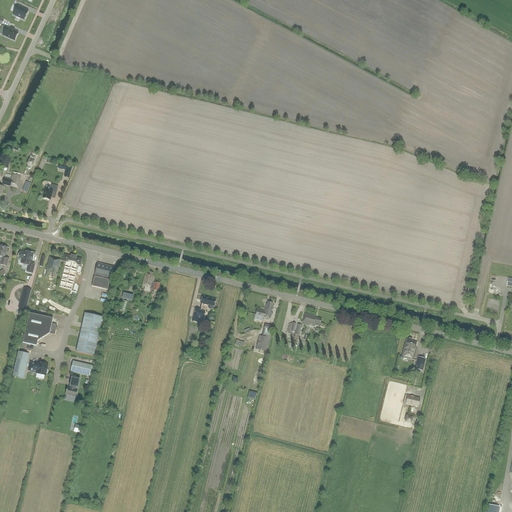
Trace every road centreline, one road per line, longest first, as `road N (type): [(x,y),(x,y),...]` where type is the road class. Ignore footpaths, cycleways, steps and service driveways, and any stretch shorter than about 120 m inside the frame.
road 1 (tertiary): [(511,352),(92,247)]
road 2 (residential): [(56,380),(92,247)]
